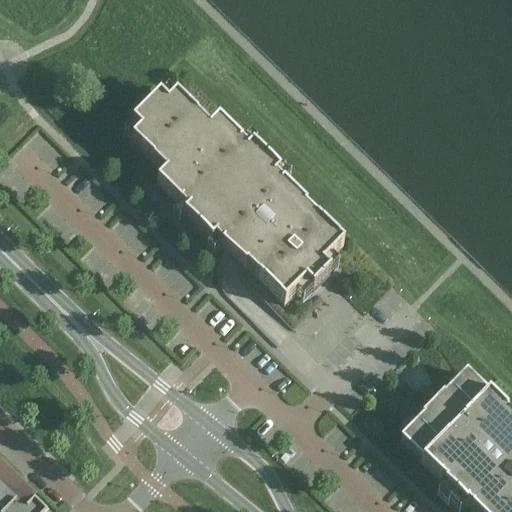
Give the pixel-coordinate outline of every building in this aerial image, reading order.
[(224,253),(242,271),(244,273),(245,271),(284,309),(295,297),(305,287),(312,295),(315,292),(326,280),(329,277),(322,270),(331,261),(343,249),(317,223),(305,211),(306,210),(275,181),(279,177),(251,150),(248,153),(218,124),(209,133),(196,120),(175,99),(167,108),(159,100),(132,128),(140,135),(131,144),(152,165),(165,177),(156,186),(180,209),(187,216),(183,219),(211,247),(214,243),(221,249),(224,253)] [(387,312),(397,297),(385,288),(374,303),(387,312)] [(256,311),(264,319),(257,326),(275,342),(288,329),(261,305),(256,311)] [(343,336),(330,347),(339,358),(352,347),(343,336)] [(511,511),(511,422),(510,421),(506,416),(488,397),(487,398),(466,376),(458,384),(449,393),(443,399),(442,398),(432,408),(427,414),(421,420),(422,420),(416,427),(407,435),(400,443),(421,465),(440,483),(445,487),(466,508),(470,511),(511,511)] [(294,471),(306,480),(315,469),(304,460),(294,471)] [(17,491),(4,478),(0,482),(0,511),(10,511),(21,502),(14,494),(17,491)] [(21,502),(10,511),(38,511),(32,506),(29,509),(21,502)]
